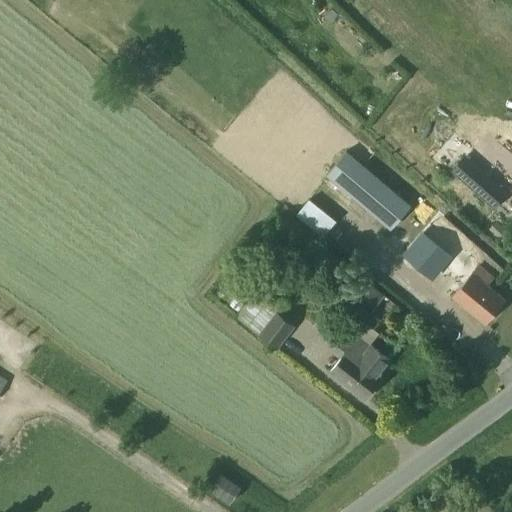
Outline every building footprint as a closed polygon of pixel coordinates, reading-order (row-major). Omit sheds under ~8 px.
[(436,148),(453,165),(476,141),(459,125),(436,148)] [(411,205),(347,150),(326,174),(390,229),(411,205)] [(487,192),(495,200),(507,187),(499,179),(487,192)] [(312,196),(297,214),(325,237),(340,218),(312,196)] [(422,233),(404,254),(433,278),(451,257),(422,233)] [(491,279),(478,267),(452,297),(484,324),(504,301),(486,285),(491,279)] [(384,294),(367,280),(353,297),(370,311),(384,294)] [(258,335),(278,350),(295,326),(276,312),(275,314),(253,296),(238,318),(259,334),(258,335)] [(391,362),(349,329),(325,360),(334,367),(330,373),(365,400),(381,379),(379,377),(391,362)] [(241,488),(222,474),(212,489),(231,502),(241,488)]
